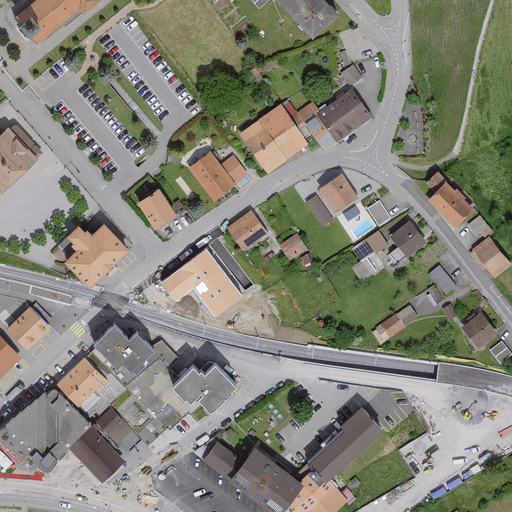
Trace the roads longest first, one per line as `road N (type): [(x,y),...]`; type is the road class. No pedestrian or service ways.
road 1 (residential): [(99,507),(260,380),(249,365),(100,310)]
road 2 (residential): [(161,258),(0,78)]
road 3 (residential): [(161,258),(272,182),(325,160),(372,156)]
road 4 (residential): [(511,325),(372,156)]
road 5 (residential): [(0,407),(100,310)]
road 6 (residential): [(372,156),(403,37)]
